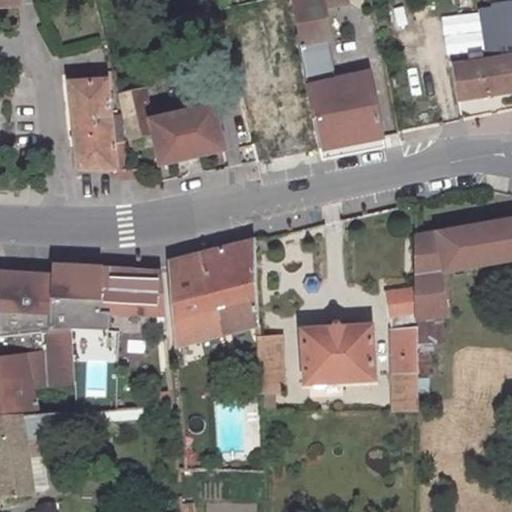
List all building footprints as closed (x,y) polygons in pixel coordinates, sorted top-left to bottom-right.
[(0,0),(0,14),(25,13),(23,0),(0,0)] [(298,36),(332,30),(328,5),(352,0),(291,0),(292,1),(298,36)] [(511,3),(495,7),(497,17),(485,20),(495,71),(458,77),(464,113),(511,104),(511,3)] [(332,30),(298,36),(306,84),(329,80),(325,57),(337,56),(332,30)] [(369,72),(329,80),(306,84),(318,149),(381,138),(369,72)] [(79,179),(116,179),(122,179),(118,164),(129,162),(125,143),(116,144),(108,80),(69,82),(73,119),(79,179)] [(122,103),(132,145),(155,142),(163,175),(191,169),(229,161),(219,116),(155,128),(148,99),(122,103)] [(381,138),(318,149),(320,160),(336,156),(369,149),(383,146),(381,138)] [(133,179),(129,162),(118,164),(122,179),(133,179)] [(122,179),(116,179),(116,189),(142,188),(140,179),(133,179),(122,179)] [(511,226),(415,243),(414,298),(414,354),(437,351),(436,324),(444,323),(438,280),(471,274),(511,265),(511,226)] [(178,344),(262,321),(259,238),(201,253),(172,262),(178,344)] [(74,310),(107,312),(166,314),(162,271),(138,269),(107,267),(79,266),(58,265),(57,273),(51,330),(75,328),(74,310)] [(0,269),(0,290),(1,297),(0,297),(0,334),(51,330),(57,273),(37,272),(9,270),(0,269)] [(412,417),(413,388),(414,354),(414,298),(384,304),(388,322),(389,338),(392,417),(412,417)] [(75,328),(107,328),(107,312),(74,310),(75,328)] [(308,328),(309,379),(377,375),(376,326),(308,328)] [(51,330),(0,334),(0,407),(54,403),(53,380),(77,379),(76,352),(75,328),(51,330)] [(265,390),(288,388),(286,334),(263,335),(265,390)] [(140,392),(141,416),(168,414),(166,391),(140,392)] [(62,428),(61,421),(48,421),(0,425),(0,503),(27,502),(27,499),(39,497),(44,493),(36,440),(56,439),(56,428),(62,428)]
